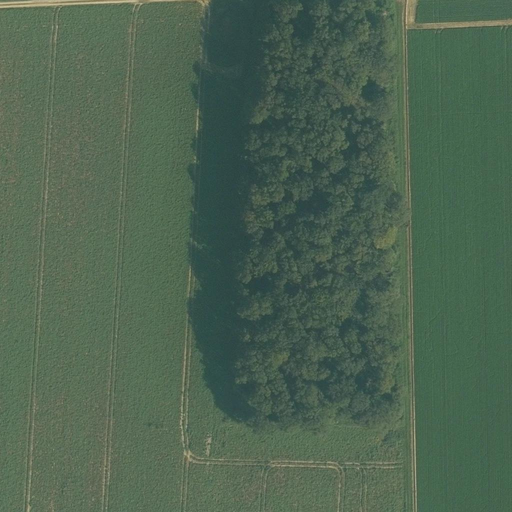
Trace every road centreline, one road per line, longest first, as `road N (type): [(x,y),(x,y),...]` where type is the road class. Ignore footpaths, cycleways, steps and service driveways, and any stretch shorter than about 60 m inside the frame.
road 1 (track): [(408,511),(398,0)]
road 2 (track): [(129,0),(0,5)]
